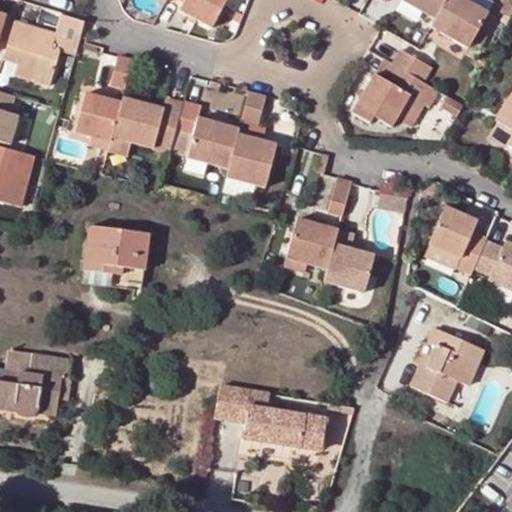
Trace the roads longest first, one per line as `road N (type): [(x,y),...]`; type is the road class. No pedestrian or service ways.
road 1 (residential): [(239,68),(284,76),(324,66),(336,29),(288,0)]
road 2 (residential): [(177,507),(0,476)]
road 3 (residential): [(98,0),(122,36),(239,68)]
